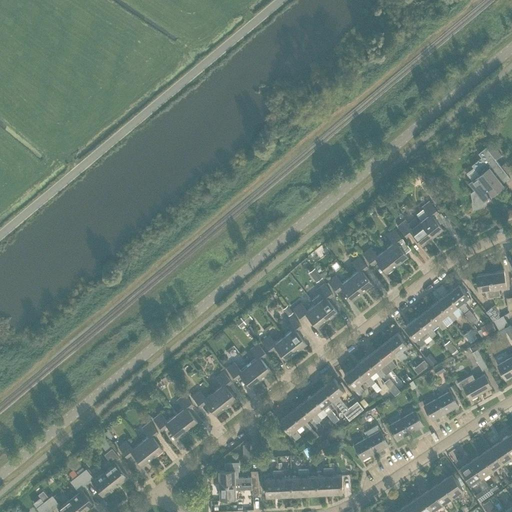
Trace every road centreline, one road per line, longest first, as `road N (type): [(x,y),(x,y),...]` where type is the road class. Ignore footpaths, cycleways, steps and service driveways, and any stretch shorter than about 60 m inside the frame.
road 1 (tertiary): [(0,476),(511,47)]
road 2 (unclassified): [(156,493),(453,260),(511,234)]
road 3 (unclassified): [(0,235),(280,0)]
road 4 (residential): [(334,511),(511,400)]
